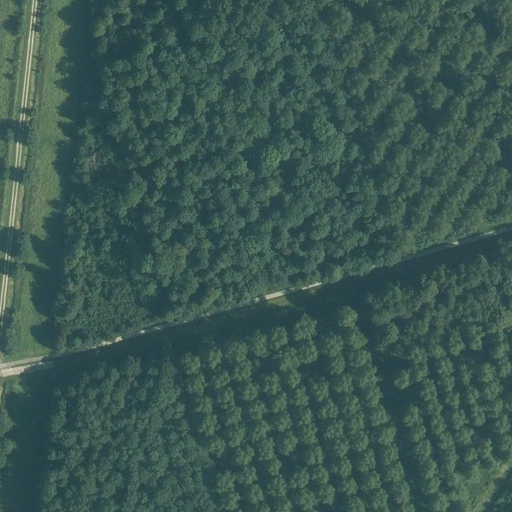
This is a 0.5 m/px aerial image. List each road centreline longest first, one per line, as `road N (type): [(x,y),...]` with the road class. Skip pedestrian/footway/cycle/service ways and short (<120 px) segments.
road 1 (track): [(0,374),(511,237)]
road 2 (track): [(35,0),(0,325)]
